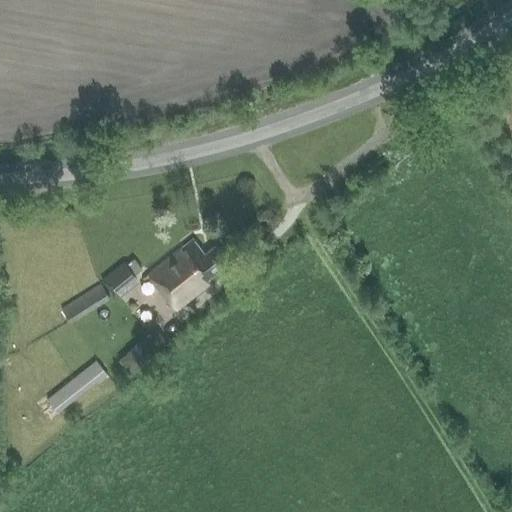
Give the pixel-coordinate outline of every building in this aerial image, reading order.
[(204,254),(192,239),(147,273),(175,309),(208,283),(205,280),(228,262),(215,246),(204,254)] [(114,293),(135,278),(125,264),(104,280),(114,293)] [(70,323),(110,298),(100,283),(61,308),(70,323)] [(144,363),(167,345),(166,344),(156,330),(127,352),(127,353),(118,360),(128,373),(143,362),(144,363)] [(98,384),(108,376),(95,360),(46,398),(58,414),(97,382),(98,384)]
